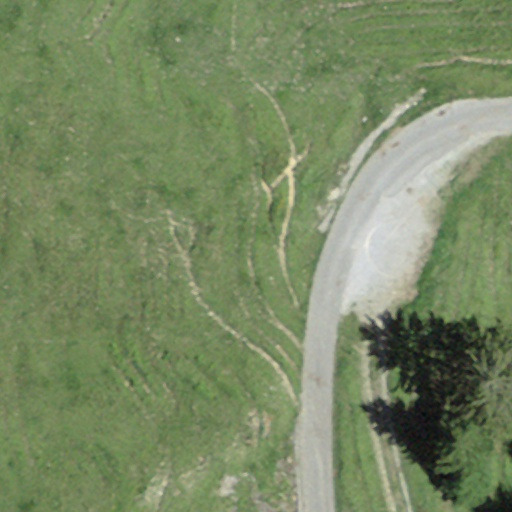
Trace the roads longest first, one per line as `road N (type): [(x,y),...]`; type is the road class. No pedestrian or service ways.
road 1 (unclassified): [(511,116),(474,125),(405,162),(345,236),(320,334),(320,511)]
road 2 (track): [(400,511),(345,236)]
